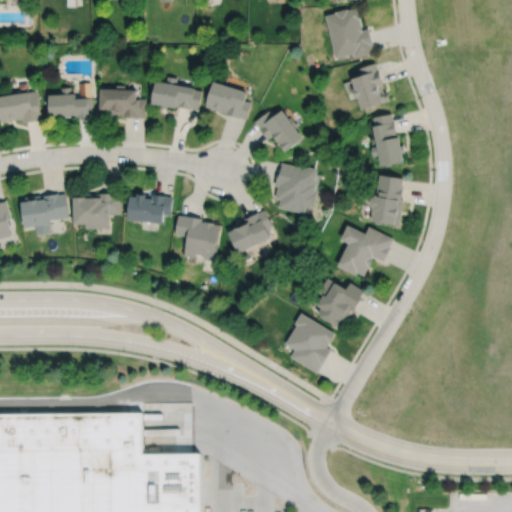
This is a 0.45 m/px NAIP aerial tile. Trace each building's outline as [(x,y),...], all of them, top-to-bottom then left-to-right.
[(358,6),(349,8),(349,7),(336,10),(336,11),(326,14),(337,56),(355,52),(356,56),(374,52),(372,43),(373,43),(370,27),(363,29),(358,6)] [(353,77),(356,86),(354,87),(357,97),(359,96),(363,108),(389,99),(386,91),(383,92),(380,84),(383,83),(378,69),(377,69),(374,62),(360,67),(363,73),(353,77)] [(155,79),(151,102),(160,103),(160,106),(166,107),(167,105),(177,107),(177,105),(191,108),(192,107),(199,108),(202,89),(195,88),(195,86),(176,82),(177,77),(167,75),(166,81),(155,79)] [(213,80),(205,106),(226,112),(226,113),(239,117),(240,116),(246,118),(251,101),(245,99),(248,90),(213,80)] [(99,87),(99,108),(109,108),(109,114),(122,114),(122,116),(145,117),(146,98),(136,98),(136,88),(124,88),(124,84),(116,84),(116,87),(99,87)] [(47,93),(49,116),(71,115),(71,113),(74,113),(74,117),(93,115),(92,97),(87,97),(87,96),(75,97),(74,92),(71,92),(70,86),(61,87),(61,92),(47,93)] [(0,95),(0,120),(21,117),(22,122),(41,119),(36,89),(0,95)] [(269,109),(255,120),(268,138),(273,134),(277,139),(275,140),(280,146),(281,144),(286,150),(304,136),(296,126),(298,125),(291,116),(289,117),(282,108),(274,115),(269,109)] [(391,113),(372,117),(373,125),(371,125),(374,145),(369,146),(371,156),(376,155),(378,165),(384,164),(385,166),(391,165),(390,163),(402,161),(401,153),(404,152),(403,145),(399,145),(398,136),(396,136),(393,119),(392,120),(391,113)] [(307,167),(282,161),(280,169),(278,169),(274,185),(278,185),(275,198),(280,199),(278,206),(305,213),(306,205),(314,206),(317,193),(314,193),(316,183),(314,183),(317,170),(315,167),(309,166),(307,167)] [(369,207),(370,207),(369,214),(370,214),(369,221),(374,222),(374,223),(380,224),(380,222),(398,225),(402,200),(400,199),(402,186),(401,186),(402,178),(378,174),(375,195),(373,195),(372,196),(368,199),(367,204),(369,207)] [(20,201),(23,227),(35,225),(36,235),(51,233),(49,220),(69,217),(65,192),(58,193),(58,192),(42,194),(43,198),(40,198),(40,194),(24,196),(25,200),(20,201)] [(73,196),(73,223),(85,223),(85,228),(109,227),(109,223),(109,213),(122,213),(121,193),(115,193),(114,192),(99,192),(99,193),(83,193),(83,196),(73,196)] [(130,195),(127,219),(163,223),(164,213),(171,214),(173,196),(166,196),(166,195),(152,193),(151,197),(145,197),(146,193),(137,192),(137,196),(130,195)] [(0,237),(11,235),(7,219),(11,218),(6,199),(0,200),(0,237)] [(265,209),(259,212),(258,210),(244,217),(247,223),(242,225),(228,232),(239,253),(271,236),(271,235),(272,235),(269,230),(268,230),(267,228),(273,225),(265,209)] [(178,214),(175,234),(187,236),(184,254),(195,256),(196,253),(204,254),(203,258),(214,260),(215,256),(216,256),(218,243),(217,243),(220,224),(214,223),(214,222),(204,220),(203,221),(202,221),(202,218),(185,215),(178,214)] [(349,224),(342,239),(349,242),(337,267),(354,275),(356,272),(363,276),(367,267),(367,268),(373,257),(383,262),(390,247),(389,246),(392,239),(367,226),(364,232),(349,224)] [(329,277),(320,293),(324,295),(319,305),(321,307),(317,314),(338,326),(342,319),(344,320),(350,310),(352,312),(361,298),(359,297),(363,291),(349,282),(346,287),(336,281),(329,277)] [(302,312),(295,323),(297,325),(286,343),(295,349),(291,356),(318,373),(332,349),(327,347),(336,333),(302,312)] [(0,411),(0,511),(201,511),(201,454),(143,454),(142,411),(136,411),(0,411)]
